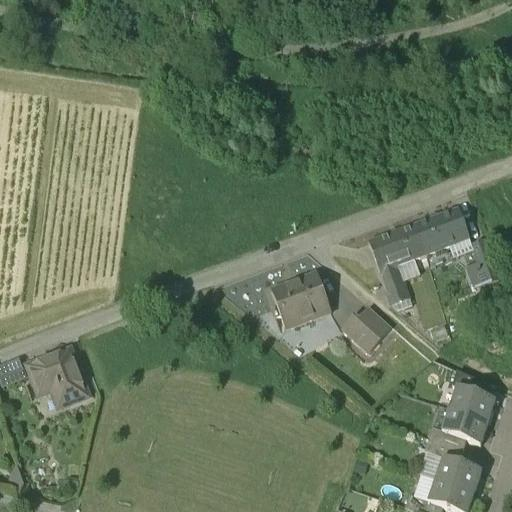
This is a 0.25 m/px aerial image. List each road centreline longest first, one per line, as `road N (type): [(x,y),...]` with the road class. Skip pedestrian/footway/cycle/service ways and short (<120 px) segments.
road 1 (residential): [(511,168),(0,365)]
road 2 (track): [(0,6),(94,30),(340,57),(454,29),(511,3)]
